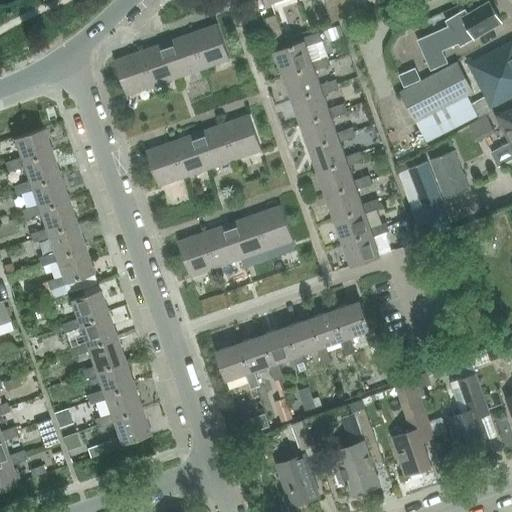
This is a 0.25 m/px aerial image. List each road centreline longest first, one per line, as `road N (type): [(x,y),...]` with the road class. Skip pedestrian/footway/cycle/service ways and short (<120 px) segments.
road 1 (residential): [(168,337),(74,70)]
road 2 (residential): [(168,337),(340,276)]
road 3 (residential): [(215,469),(168,337)]
road 4 (residential): [(89,511),(215,469)]
